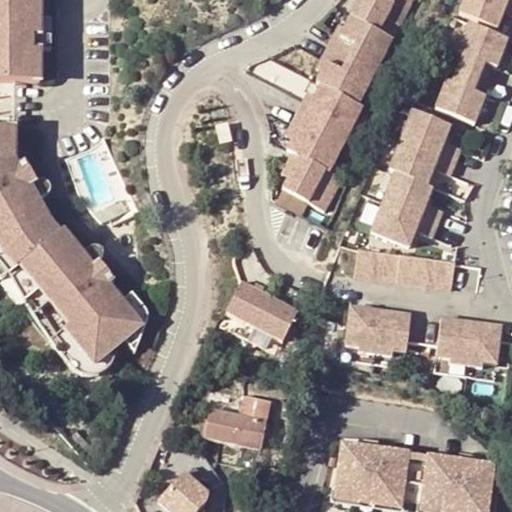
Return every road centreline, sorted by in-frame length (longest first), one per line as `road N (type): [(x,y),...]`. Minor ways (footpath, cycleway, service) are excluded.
road 1 (residential): [(216,63),(190,82),(165,130),(168,173),(191,235),(193,293),(177,356),(113,511)]
road 2 (residential): [(216,63),(252,133),(269,253),(305,277)]
road 3 (residential): [(299,511),(326,410),(439,424)]
road 4 (residential): [(511,109),(494,258),(498,288),(511,303)]
road 5 (residential): [(511,310),(346,285)]
road 6 (residential): [(321,0),(292,26),(216,63)]
